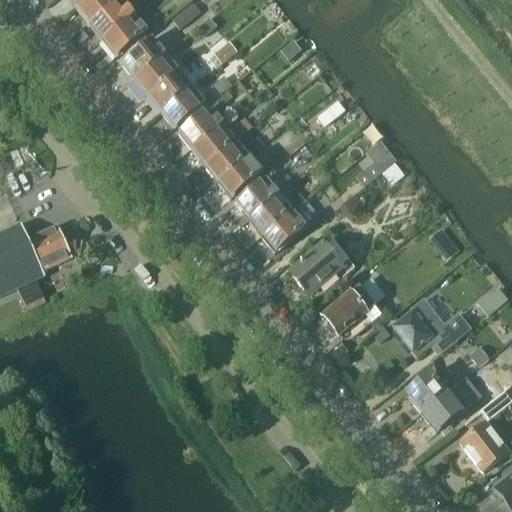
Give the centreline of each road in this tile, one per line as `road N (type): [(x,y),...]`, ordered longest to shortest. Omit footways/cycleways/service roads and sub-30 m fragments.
road 1 (tertiary): [(420,511),(3,0)]
road 2 (residential): [(0,84),(351,511)]
